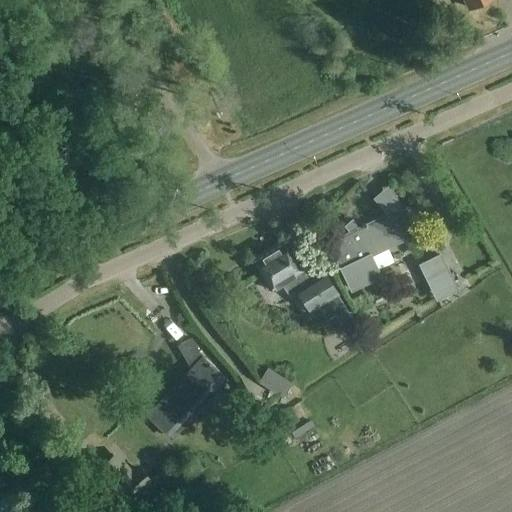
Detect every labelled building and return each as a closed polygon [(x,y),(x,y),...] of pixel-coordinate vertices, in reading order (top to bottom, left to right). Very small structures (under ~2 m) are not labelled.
[(463,0),(468,10),(489,0),(463,0)] [(331,240),(343,265),(340,266),(350,288),(378,275),(375,268),(392,261),(386,246),(414,233),(402,207),(331,240)] [(307,310),(316,305),(326,320),(345,308),(322,272),(310,279),(305,271),(305,268),(289,242),(255,264),(271,291),(281,285),(288,295),(295,290),(307,310)] [(440,254),(419,264),(420,265),(430,287),(435,285),(440,296),(457,288),(451,277),(440,255),(440,254)] [(221,311),(216,303),(209,308),(214,316),(221,311)] [(349,334),(358,329),(350,315),(341,320),(349,334)] [(146,414),(172,438),(195,413),(227,379),(217,369),(201,356),(193,341),(190,337),(177,345),(180,350),(190,367),(146,414)] [(285,408),(272,416),(274,418),(279,427),(282,430),(298,419),(289,405),(285,408)] [(122,497),(126,501),(147,485),(151,482),(141,469),(129,479),(111,457),(99,467),(122,497)]
